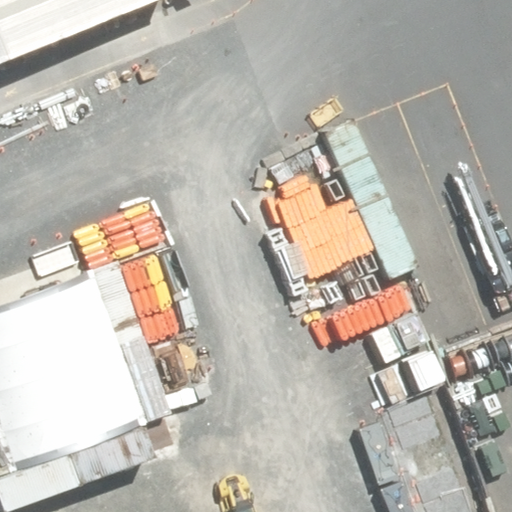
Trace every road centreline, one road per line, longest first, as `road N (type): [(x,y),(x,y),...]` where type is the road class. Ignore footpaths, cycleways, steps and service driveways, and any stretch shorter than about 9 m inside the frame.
road 1 (unknown): [(336,0),(212,101),(160,131)]
road 2 (unknown): [(426,0),(511,136)]
